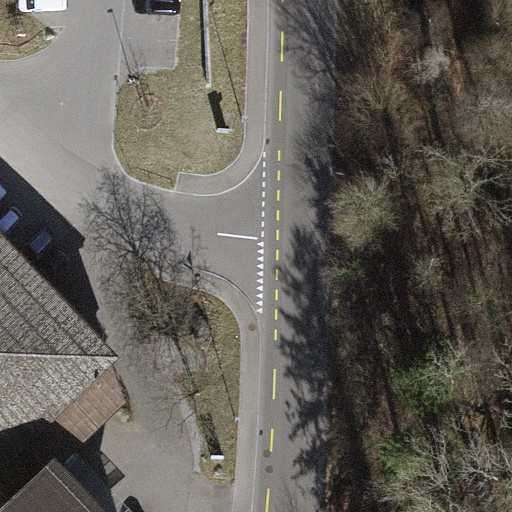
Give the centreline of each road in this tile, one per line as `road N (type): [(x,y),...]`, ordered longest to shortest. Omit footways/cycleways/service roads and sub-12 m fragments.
road 1 (residential): [(308,248),(128,222),(39,168),(0,121)]
road 2 (secondary): [(308,248),(296,511)]
road 3 (secondary): [(311,0),(308,248)]
